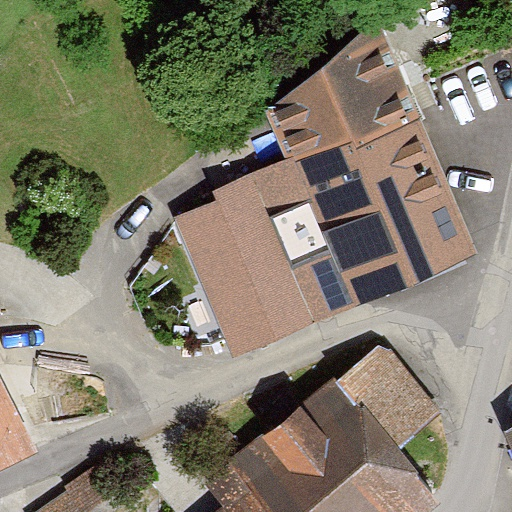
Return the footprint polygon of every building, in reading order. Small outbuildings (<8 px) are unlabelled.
[(267,106),(290,159),(214,191),(218,199),(177,216),(234,347),(475,244),(416,107),(413,109),(374,18),(267,106)] [(334,367),(208,479),(225,498),(209,511),(398,511),(431,483),(394,442),(434,406),(376,341),(340,374),(334,367)] [(0,453),(31,439),(0,373),(0,453)] [(511,445),(511,419),(502,425),(511,445)] [(32,511),(81,511),(64,489),(32,511)]
